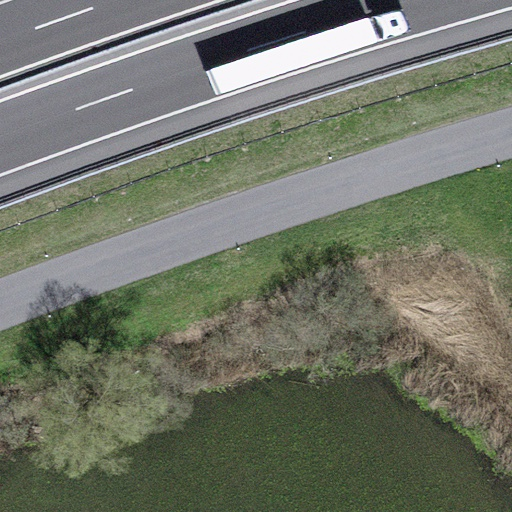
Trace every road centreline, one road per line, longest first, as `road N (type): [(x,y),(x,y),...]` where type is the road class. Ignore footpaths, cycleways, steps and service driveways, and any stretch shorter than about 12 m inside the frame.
road 1 (unclassified): [(511,130),(0,299)]
road 2 (motorway): [(0,141),(419,0)]
road 3 (motorway): [(124,0),(0,42)]
